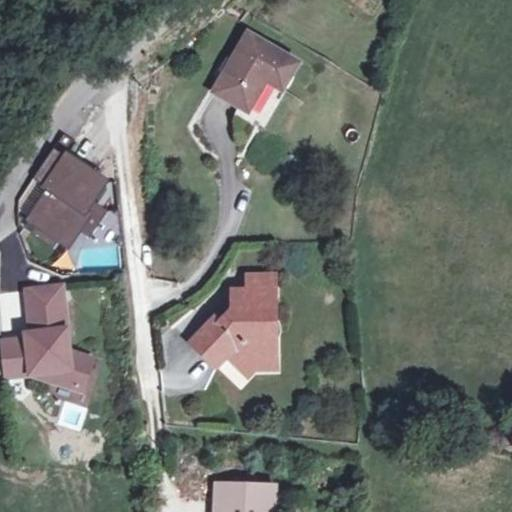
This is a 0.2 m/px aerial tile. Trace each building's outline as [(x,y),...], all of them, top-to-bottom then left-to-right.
[(249,35),(243,45),(263,56),(269,47),(249,35)] [(263,56),(243,45),(215,92),(250,113),(269,81),(286,91),(301,65),(269,47),(263,56)] [(54,152),(34,183),(51,194),(31,224),(41,230),(36,237),(54,249),(58,242),(70,250),(82,232),(90,220),(86,217),(93,207),(107,185),(68,159),(66,160),(54,152)] [(106,216),(93,207),(86,217),(90,220),(82,232),(91,238),(106,216)] [(247,282),(247,297),(272,296),(271,281),(247,282)] [(214,325),(192,350),(215,371),(226,360),(247,379),(275,349),(263,339),(273,328),(272,296),(247,297),(231,298),(232,315),(219,329),(214,325)] [(25,302),(27,317),(61,312),(59,297),(25,302)] [(28,350),(1,354),(5,388),(31,385),(81,399),(90,368),(68,362),(61,312),(27,317),(31,345),(28,350)] [(248,511),(249,506),(275,506),(275,489),(217,486),(216,511),(248,511)]
